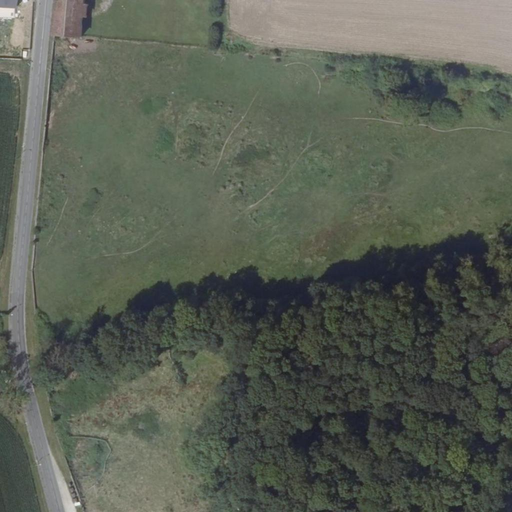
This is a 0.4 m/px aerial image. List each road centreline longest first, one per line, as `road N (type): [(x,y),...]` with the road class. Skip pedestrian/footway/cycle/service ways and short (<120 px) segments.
road 1 (tertiary): [(42,0),(17,322),(59,511)]
road 2 (track): [(227,0),(230,30),(264,50),(511,77)]
